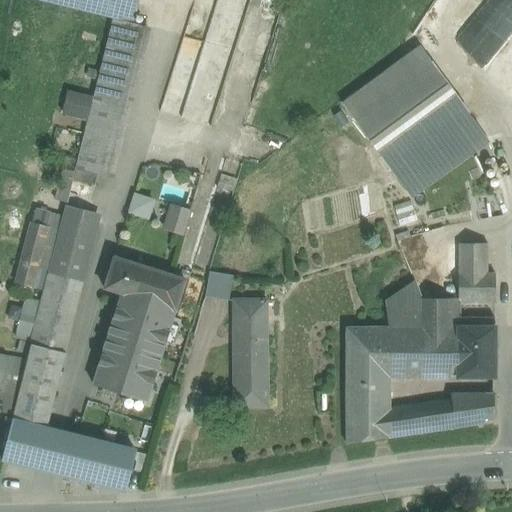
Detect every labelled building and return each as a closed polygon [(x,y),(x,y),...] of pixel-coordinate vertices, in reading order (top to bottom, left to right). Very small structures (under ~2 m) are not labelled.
[(41,0),(132,22),(137,0),(41,0)] [(465,44),(485,61),(493,52),(494,49),(511,29),(511,8),(504,6),(484,28),(492,0),(450,0),(450,2),(461,12),(443,7),(439,21),(454,26),(469,10),(460,42),(465,44)] [(144,29),(112,20),(107,41),(93,99),(87,122),(77,162),(72,184),(99,190),(102,177),(107,178),(144,29)] [(419,48),(342,105),(409,196),(475,148),(484,142),(486,140),(419,48)] [(63,116),(87,122),(93,99),(69,94),(63,116)] [(484,142),(475,148),(482,162),(491,158),(484,142)] [(70,188),(59,185),(55,201),(66,203),(70,188)] [(130,214),(153,220),(159,198),(136,192),(130,214)] [(407,198),(390,201),(392,211),(408,208),(407,198)] [(190,213),(170,207),(165,226),(176,229),(175,234),(183,237),(190,213)] [(24,249),(15,285),(33,290),(34,288),(45,291),(49,273),(63,219),(50,216),(50,214),(36,210),(33,225),(31,224),(24,249)] [(63,219),(49,273),(83,281),(99,223),(64,214),(63,219)] [(460,245),(448,245),(448,290),(459,290),(459,274),(460,245)] [(488,246),(460,245),(459,274),(488,275),(488,246)] [(185,282),(114,260),(104,291),(121,296),(175,313),(185,282)] [(41,307),(31,346),(65,354),(83,281),(49,273),(45,291),(41,307)] [(233,278),(209,274),(205,298),(229,303),(233,278)] [(488,275),(459,274),(459,290),(459,300),(459,303),(461,303),(496,304),(496,275),(488,275)] [(386,312),(423,300),(416,285),(415,284),(385,304),(386,312)] [(94,385),(162,407),(168,386),(175,363),(160,359),(175,313),(121,296),(94,385)] [(423,300),(386,312),(389,323),(390,329),(392,329),(422,329),(423,300)] [(451,300),(423,300),(422,329),(451,330),(451,319),(451,300)] [(459,300),(451,300),(451,319),(461,320),(461,303),(459,303),(459,300)] [(267,302),(234,302),(235,410),(267,410),(267,302)] [(41,307),(26,304),(17,342),(31,346),(41,307)] [(461,320),(451,319),(451,330),(459,330),(495,329),(496,329),(495,320),(461,320)] [(390,329),(346,330),(346,446),(390,440),(392,414),(392,380),(392,329),(390,329)] [(422,329),(392,329),(392,380),(458,380),(459,330),(451,330),(422,329)] [(495,329),(459,330),(458,380),(495,379),(496,329),(495,329)] [(31,346),(17,342),(12,359),(27,362),(31,346)] [(13,417),(12,423),(45,431),(65,354),(31,346),(27,362),(13,417)] [(0,414),(13,417),(27,362),(12,359),(0,357),(0,414)] [(495,396),(460,395),(452,407),(455,430),(494,424),(495,396)] [(455,430),(452,407),(424,410),(423,435),(455,430)] [(424,410),(392,414),(390,440),(423,435),(424,410)] [(12,423),(2,462),(47,473),(136,494),(138,487),(147,456),(83,440),(57,434),(45,431),(12,423)]
